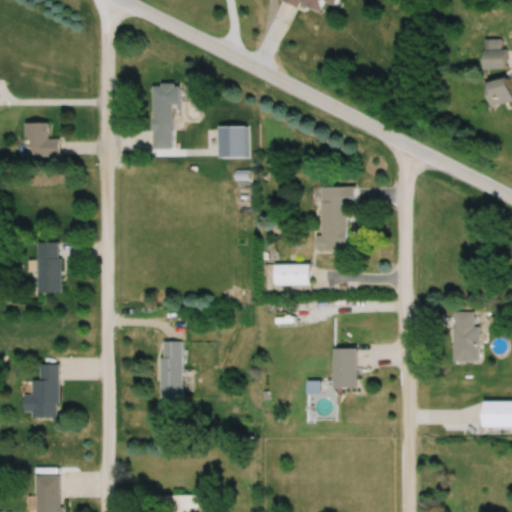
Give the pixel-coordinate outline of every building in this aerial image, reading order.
[(285,0),(319,15),(325,1),(337,6),(339,0),(285,0)] [(502,40),(486,40),(486,68),(508,68),(508,49),(502,49),(502,40)] [(511,101),(511,89),(510,78),(486,83),(490,106),(511,101)] [(173,86),(153,86),(153,120),(172,121),(173,86)] [(49,138),(49,123),(27,123),(27,157),(60,157),(60,138),(49,138)] [(172,148),(172,128),(152,128),(152,148),(172,148)] [(346,249),(345,204),(355,203),(355,186),(320,186),(321,235),(316,235),(316,249),(346,249)] [(61,242),(38,242),(38,293),(61,293),(61,242)] [(311,264),(275,264),(275,285),(311,285),(311,264)] [(478,311),(453,311),(453,361),(478,361),(478,311)] [(183,341),(161,341),(161,399),(183,399),(183,341)] [(335,349),(335,389),(359,389),(359,349),(335,349)] [(59,364),(40,364),(40,380),(31,380),(31,393),(24,394),(24,417),(59,417),(59,364)] [(485,426),(511,426),(511,400),(485,401),(485,426)] [(60,511),(61,475),(36,475),(36,511),(60,511)] [(200,507),(200,494),(158,494),(157,511),(191,511),(191,507),(200,507)]
